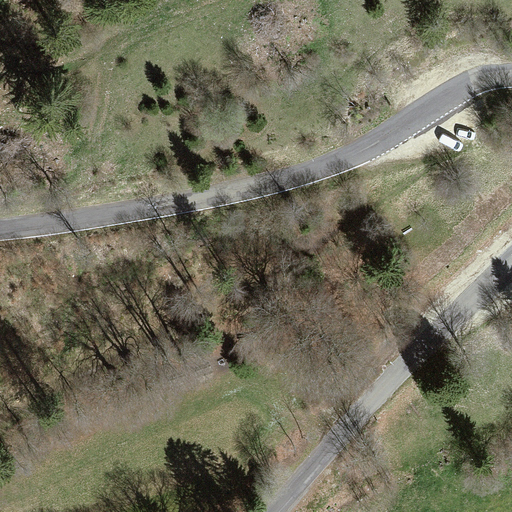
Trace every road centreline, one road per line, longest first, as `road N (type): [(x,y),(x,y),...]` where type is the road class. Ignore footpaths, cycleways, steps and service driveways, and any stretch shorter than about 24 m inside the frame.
road 1 (tertiary): [(511,72),(295,182),(132,213),(0,224)]
road 2 (tertiary): [(277,511),(434,337),(511,272)]
